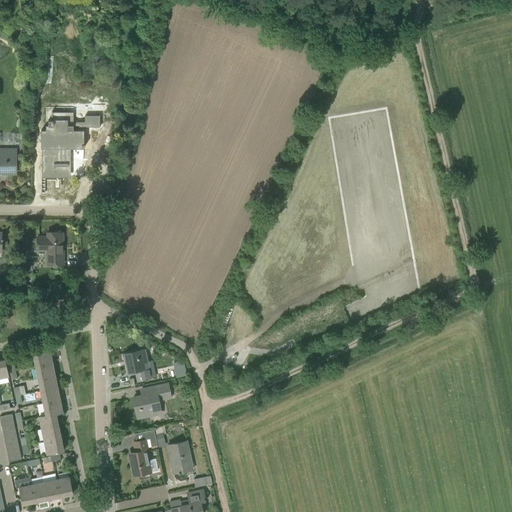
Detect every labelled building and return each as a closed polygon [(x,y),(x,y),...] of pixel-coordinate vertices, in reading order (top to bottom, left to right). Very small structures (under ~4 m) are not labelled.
[(46,129),(41,129),(41,147),(42,147),(43,147),(44,152),(42,152),(42,167),(42,177),(66,177),(66,167),(66,165),(67,165),(67,164),(65,164),(65,163),(58,163),(58,147),(65,146),(84,146),(84,128),(73,128),(73,123),(67,123),(67,117),(52,117),(52,119),(48,119),(48,124),(46,124),(46,129)] [(16,150),(0,150),(0,172),(2,173),(2,170),(16,170),(16,160),(16,150)] [(37,237),(37,247),(37,249),(47,248),(47,265),(53,265),(63,265),(63,253),(61,253),(61,244),(62,244),(62,233),(47,233),(47,237),(37,237)] [(142,380),(155,377),(152,360),(147,361),(145,349),(124,353),(128,373),(140,371),(142,380)] [(32,353),(34,363),(35,366),(52,362),(49,350),(32,353)] [(0,377),(8,376),(5,359),(0,359),(0,377)] [(55,375),(52,362),(35,366),(37,378),(55,375)] [(57,387),(55,375),(37,378),(40,391),(57,387)] [(154,386),(155,393),(133,397),(137,418),(149,415),(148,412),(159,410),(160,413),(161,413),(158,400),(171,397),(168,384),(154,386)] [(60,399),(57,387),(40,391),(43,403),(60,399)] [(62,412),(60,399),(43,403),(45,415),(56,413),(62,412)] [(58,426),(56,413),(45,415),(38,416),(41,429),(58,426)] [(14,424),(13,418),(0,420),(2,426),(14,424)] [(15,430),(14,424),(2,426),(3,432),(15,430)] [(61,438),(58,426),(41,429),(44,442),(61,438)] [(16,435),(15,430),(3,432),(4,438),(16,435)] [(18,441),(16,435),(4,438),(5,444),(18,441)] [(64,450),(61,438),(44,442),(46,454),(64,450)] [(135,452),(130,453),(133,466),(131,467),(133,476),(151,472),(157,470),(155,459),(148,460),(147,456),(146,456),(144,447),(147,447),(146,439),(135,441),(133,442),(135,452)] [(19,447),(18,441),(5,444),(6,450),(19,447)] [(186,441),(167,445),(170,459),(172,458),(173,463),(171,463),(173,473),(178,472),(178,473),(180,473),(180,472),(192,469),(192,468),(190,468),(189,461),(191,461),(186,441)] [(20,453),(19,447),(6,450),(8,456),(20,453)] [(21,459),(20,453),(8,456),(9,462),(21,459)] [(72,494),(69,476),(56,479),(60,496),(72,494)] [(212,483),(210,476),(193,479),(195,487),(212,483)] [(60,496),(56,479),(44,482),(47,499),(60,496)] [(47,499),(44,482),(31,484),(35,501),(47,499)] [(35,501),(31,484),(19,487),(22,504),(35,501)] [(190,504),(181,506),(179,500),(169,502),(171,511),(201,511),(200,502),(205,501),(203,490),(187,493),(190,504)]
